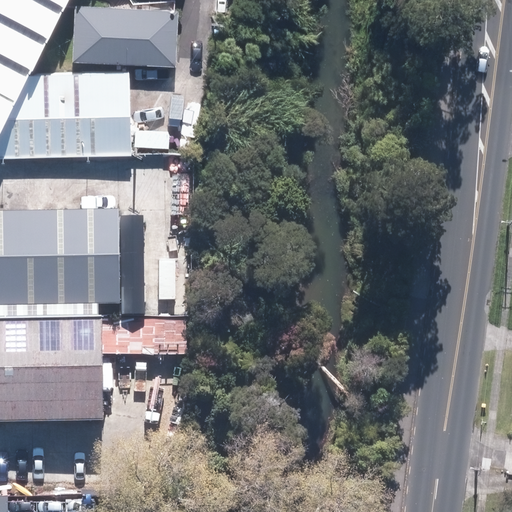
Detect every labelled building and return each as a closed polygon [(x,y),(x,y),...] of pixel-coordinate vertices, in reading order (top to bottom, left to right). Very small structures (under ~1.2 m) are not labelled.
[(0,0),(0,134),(32,74),(70,0),(0,0)] [(179,9),(75,7),(74,63),(178,65),(179,9)] [(32,74),(0,134),(0,160),(133,154),(129,74),(32,74)] [(127,216),(0,218),(0,313),(128,312),(127,216)] [(173,258),(149,258),(149,285),(149,298),(173,298),(173,258)] [(105,315),(0,316),(0,426),(107,424),(105,315)] [(191,318),(109,318),(109,355),(191,355),(191,318)] [(164,361),(145,359),(142,391),(162,393),(164,361)]
